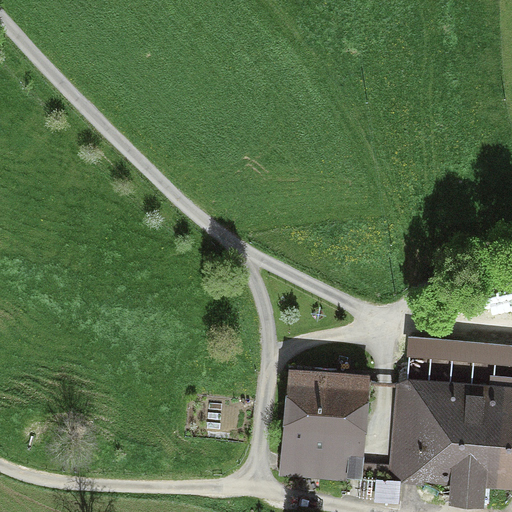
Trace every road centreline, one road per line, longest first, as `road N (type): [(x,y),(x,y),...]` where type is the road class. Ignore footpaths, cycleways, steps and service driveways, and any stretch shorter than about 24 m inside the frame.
road 1 (track): [(270,364),(253,492),(48,480),(0,465)]
road 2 (track): [(0,15),(153,181),(245,251)]
road 3 (track): [(381,326),(245,251)]
road 4 (track): [(511,243),(413,297),(381,326)]
road 5 (track): [(253,492),(383,511)]
road 6 (track): [(511,330),(381,326)]
